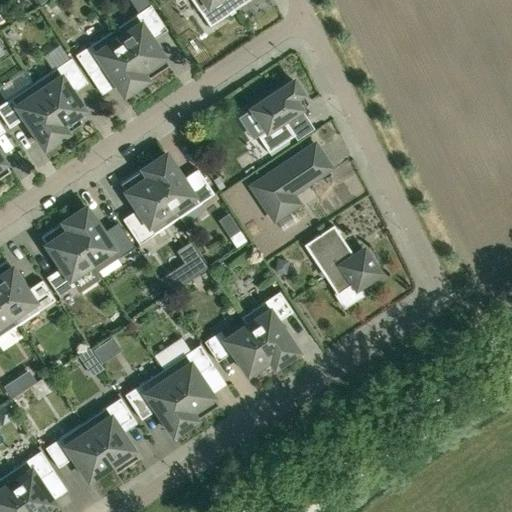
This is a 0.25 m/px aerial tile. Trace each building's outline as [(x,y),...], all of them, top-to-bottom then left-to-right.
[(248,0),(191,0),(209,26),(229,13),(228,12),(233,9),(234,10),(248,0)] [(149,5),(112,30),(146,80),(168,65),(148,34),(162,24),(149,5)] [(123,95),(146,80),(112,30),(75,55),(88,75),(103,65),(123,95)] [(70,58),(33,83),(66,133),(81,123),(76,115),(84,110),(69,88),(83,78),(70,58)] [(308,103),(293,80),(250,108),(265,130),(257,136),(268,152),(294,135),(284,120),(308,103)] [(44,148),(66,133),(33,83),(0,104),(0,114),(9,128),(23,118),(44,148)] [(311,114),(297,121),(306,141),(320,135),(311,114)] [(0,125),(0,177),(9,171),(0,157),(0,133),(4,131),(0,125)] [(291,194),(329,168),(314,144),(252,186),(274,219),(297,204),(291,194)] [(165,153),(142,169),(176,219),(213,194),(200,174),(185,184),(165,153)] [(142,169),(120,184),(140,214),(125,224),(139,244),(176,219),(142,169)] [(86,206),(63,222),(96,272),(134,247),(121,227),(106,237),(86,206)] [(294,239),(307,230),(301,221),(288,230),(294,239)] [(63,222),(40,237),(61,267),(46,277),(59,297),(96,272),(63,222)] [(342,238),(333,225),(303,245),(336,294),(337,294),(344,306),(361,294),(356,288),(379,273),(363,250),(351,258),(339,240),(342,238)] [(236,248),(246,241),(239,231),(229,238),(236,248)] [(286,275),(288,261),(276,258),(274,272),(286,275)] [(6,260),(0,263),(0,299),(17,325),(54,300),(41,280),(26,290),(6,260)] [(81,284),(65,296),(73,306),(89,294),(81,284)] [(278,292),(241,317),(274,367),(297,352),(277,321),(292,311),(278,292)] [(0,299),(0,336),(17,325),(0,299)] [(53,301),(45,307),(46,310),(55,304),(53,301)] [(269,359),(274,367),(241,317),(240,317),(246,325),(225,339),(220,331),(204,342),(217,362),(232,352),(247,374),(269,359)] [(92,350),(100,363),(109,358),(101,344),(92,350)] [(199,344),(161,370),(195,420),(218,405),(197,374),(212,364),(199,344)] [(77,355),(92,376),(102,369),(88,348),(77,355)] [(152,404),(173,435),(195,420),(161,370),(124,394),(137,414),(152,404)] [(10,397),(21,390),(14,379),(3,386),(10,397)] [(13,403),(21,413),(31,406),(24,395),(13,403)] [(119,397),(82,422),(110,465),(116,473),(138,458),(118,427),(133,417),(119,397)] [(73,457),(88,480),(110,465),(82,422),(45,448),(58,467),(73,457)] [(40,451),(3,476),(26,511),(56,511),(59,511),(38,480),(53,470),(40,451)] [(0,477),(0,511),(26,511),(3,476),(0,477)]
